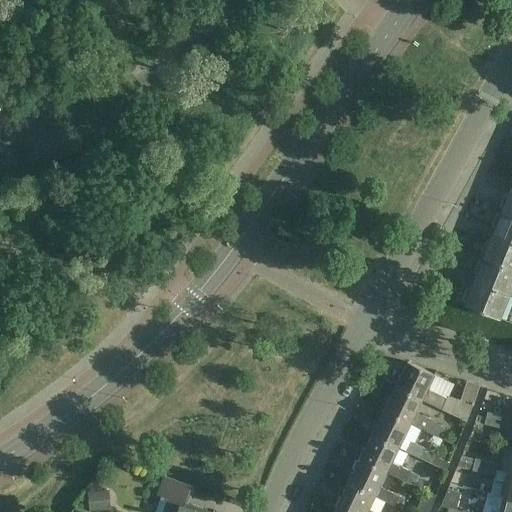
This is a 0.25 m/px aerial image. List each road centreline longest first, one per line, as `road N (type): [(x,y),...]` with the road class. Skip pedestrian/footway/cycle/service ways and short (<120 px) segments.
road 1 (tertiary): [(0,458),(148,349),(401,11)]
road 2 (residential): [(361,324),(499,74)]
road 3 (residential): [(271,511),(361,324)]
road 4 (residential): [(511,376),(361,324)]
